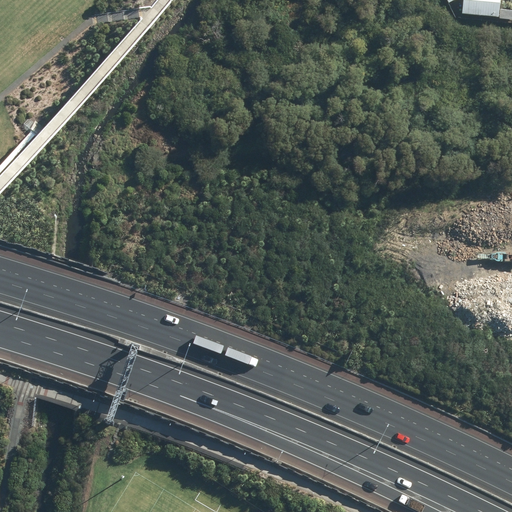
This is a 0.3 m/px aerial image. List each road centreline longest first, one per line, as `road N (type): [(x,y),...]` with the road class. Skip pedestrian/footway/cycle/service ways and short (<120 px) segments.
road 1 (motorway): [(0,282),(235,362),(511,484)]
road 2 (motorway): [(479,511),(380,463),(74,347)]
road 3 (motorway): [(421,511),(74,347)]
